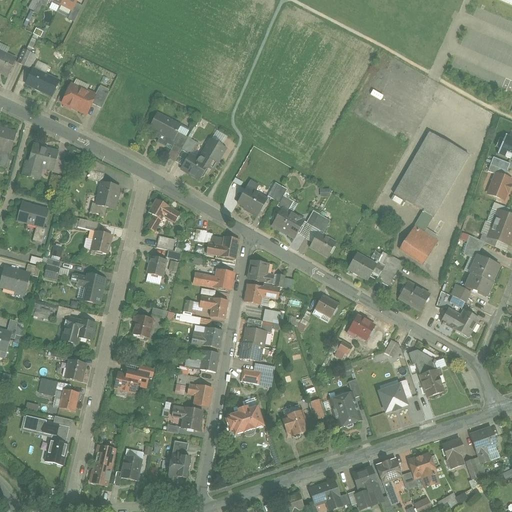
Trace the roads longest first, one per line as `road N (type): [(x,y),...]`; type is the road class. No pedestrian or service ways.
road 1 (residential): [(169,511),(87,510),(73,497),(146,173)]
road 2 (residential): [(496,410),(199,511)]
road 3 (residential): [(199,511),(247,232)]
road 4 (residential): [(247,232),(476,362)]
road 5 (residential): [(0,101),(146,173)]
